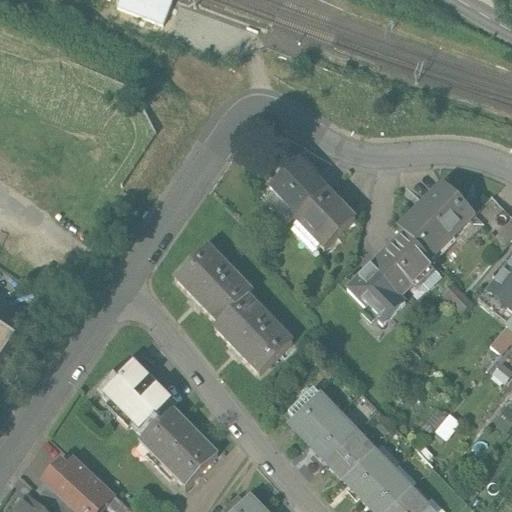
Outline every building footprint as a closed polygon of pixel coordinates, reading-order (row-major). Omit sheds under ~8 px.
[(171,3),(162,0),(119,0),(116,9),(162,26),(171,3)] [(207,66),(194,90),(217,102),(229,77),(207,66)] [(324,68),(314,96),(374,117),(384,89),(324,68)] [(30,155),(15,177),(48,199),(64,177),(81,188),(95,168),(67,149),(52,171),(30,155)] [(327,189),(300,161),(271,189),(297,218),(327,189)] [(441,185),(422,204),(423,204),(397,230),(403,235),(431,263),(474,219),(475,218),(473,216),(441,185)] [(297,218),(296,219),(324,250),(355,220),(327,189),(297,218)] [(511,239),(511,219),(490,199),(473,216),(475,218),(474,219),(504,249),(511,239)] [(431,263),(403,235),(346,292),(382,328),(405,305),(401,300),(434,267),(431,263)] [(252,296),(208,249),(175,280),(219,327),(215,331),(259,377),(292,346),(248,300),(252,296)] [(511,262),(485,295),(511,316),(511,262)] [(462,296),(454,287),(443,299),(462,316),(472,305),(462,296)] [(0,368),(17,343),(0,332),(0,368)] [(490,348),(501,357),(511,343),(511,338),(504,332),(490,348)] [(176,408),(131,363),(99,394),(144,440),(172,412),(176,408)] [(340,416),(313,393),(290,417),(294,422),(287,430),(306,448),(340,416)] [(511,412),(508,409),(494,425),(506,434),(511,426),(511,412)] [(447,419),(437,411),(421,429),(432,438),(447,419)] [(144,440),(140,444),(185,489),(217,458),(172,412),(144,440)] [(358,436),(340,416),(306,448),(324,468),(358,436)] [(376,453),(358,436),(324,468),(342,486),(376,453)] [(376,453),(342,486),(361,505),(399,468),(382,448),(376,453)] [(126,511),(71,461),(64,469),(60,466),(43,484),(46,487),(71,511),(104,511),(106,510),(108,511),(126,511)] [(399,468),(361,505),(367,511),(391,511),(412,492),(417,486),(399,468)] [(71,511),(46,487),(38,496),(55,511),(71,511)] [(412,492),(391,511),(441,511),(431,501),(426,506),(412,492)] [(55,511),(39,496),(31,505),(38,511),(55,511)] [(244,505),(238,500),(225,511),(261,511),(250,499),(244,505)] [(38,511),(31,505),(25,500),(13,511),(38,511)]
